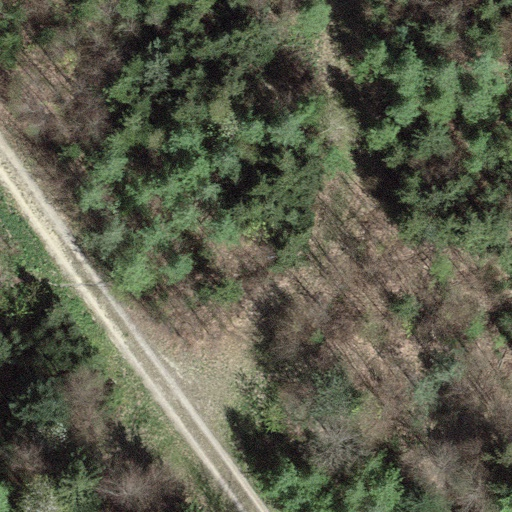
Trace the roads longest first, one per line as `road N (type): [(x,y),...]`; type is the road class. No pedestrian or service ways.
road 1 (track): [(0,135),(279,511)]
road 2 (track): [(138,324),(0,482)]
